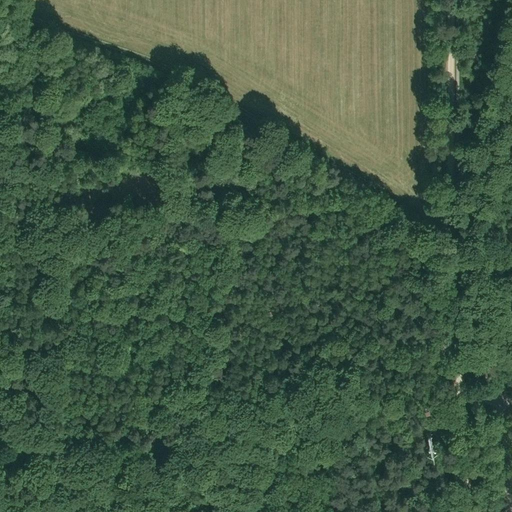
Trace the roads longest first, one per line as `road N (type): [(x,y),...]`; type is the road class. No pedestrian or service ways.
road 1 (track): [(452,242),(181,80),(0,11)]
road 2 (unclassified): [(0,503),(452,342)]
road 3 (unclassified): [(469,511),(452,342)]
road 4 (track): [(450,0),(450,124)]
road 5 (unclassified): [(511,263),(473,265),(457,281),(452,342)]
